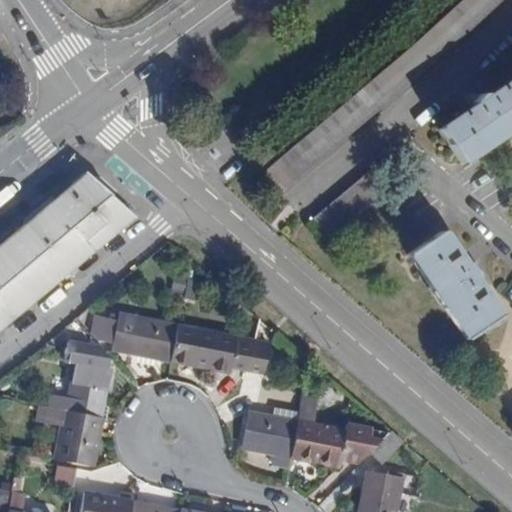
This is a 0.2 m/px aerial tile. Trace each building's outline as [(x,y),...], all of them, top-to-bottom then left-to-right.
[(459,0),(267,171),(284,189),(499,0),(459,0)] [(511,76),(439,126),(464,163),(511,130),(511,76)] [(313,217),(331,238),(392,188),(374,167),(313,217)] [(84,173),(49,202),(92,252),(136,217),(84,173)] [(49,202),(2,243),(31,277),(45,293),(92,252),(49,202)] [(465,338),(499,315),(442,233),(409,256),(465,338)] [(2,243),(0,244),(0,329),(45,293),(31,277),(2,243)] [(131,354),(171,362),(178,325),(119,314),(118,320),(95,315),(92,331),(98,339),(132,347),(131,354)] [(212,365),(249,372),(255,341),(178,325),(171,362),(211,370),(212,365)] [(48,409),(100,419),(111,360),(99,347),(69,340),(65,363),(74,364),(68,399),(50,396),(48,409)] [(249,372),(263,375),(270,344),(255,341),(249,372)] [(344,433),(312,426),(318,398),(302,395),(299,412),(291,450),(299,452),(298,459),(340,467),(341,460),(360,463),(371,453),(389,434),(346,425),(344,433)] [(289,458),(291,450),(299,412),(276,407),(274,418),(249,413),(242,448),(289,458)] [(57,461),(90,467),(100,419),(48,409),(42,408),(39,422),(63,426),(57,461)] [(371,453),(382,464),(404,442),(392,431),(389,434),(371,453)] [(57,464),(55,484),(76,486),(78,465),(57,464)] [(360,511),(394,511),(402,478),(373,473),(369,493),(364,492),(360,511)] [(0,509),(7,511),(9,499),(10,493),(0,491),(0,509)] [(50,511),(51,511),(56,511),(61,495),(54,493),(50,511)] [(131,511),(134,503),(121,500),(84,493),(80,511),(131,511)] [(121,500),(134,503),(135,496),(122,493),(121,500)] [(56,511),(68,511),(72,497),(61,495),(56,511)] [(7,511),(11,511),(16,511),(19,501),(9,499),(7,511)] [(181,511),(182,511),(134,503),(131,511),(181,511)]
